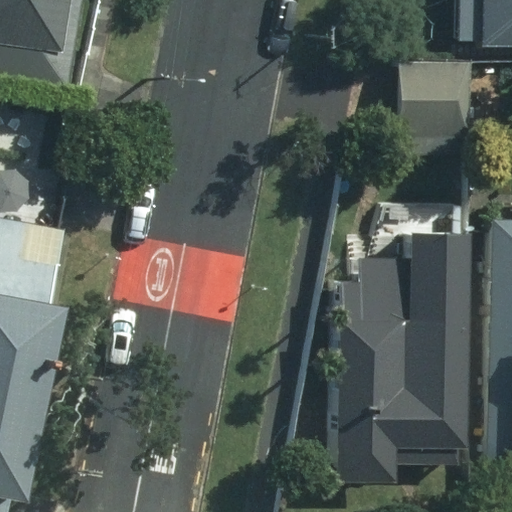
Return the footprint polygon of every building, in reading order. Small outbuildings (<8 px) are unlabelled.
[(0,0),(0,81),(66,90),(77,0),(0,0)] [(511,0),(453,0),(453,41),(477,41),(477,47),(511,47),(511,0)] [(467,76),(395,74),(395,155),(465,156),(467,76)] [(55,230),(0,219),(0,496),(4,497),(55,230)] [(511,220),(487,220),(484,465),(511,465),(511,220)] [(463,451),(465,233),(404,234),(404,259),(334,259),(333,482),(392,482),(393,464),(457,465),(457,451),(463,451)]
